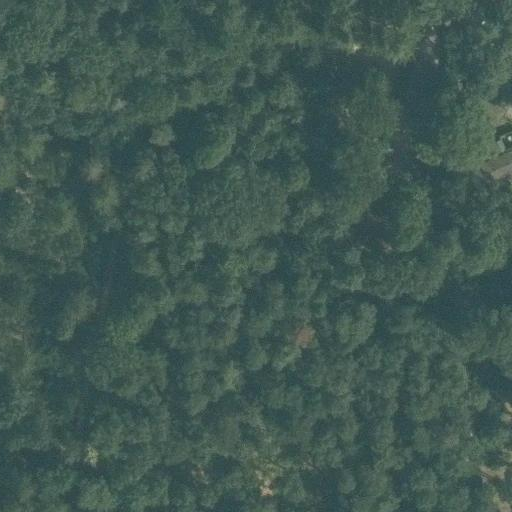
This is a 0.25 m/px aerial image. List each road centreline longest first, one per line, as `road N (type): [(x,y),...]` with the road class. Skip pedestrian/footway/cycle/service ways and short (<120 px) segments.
road 1 (track): [(152,85),(140,112),(62,511)]
road 2 (track): [(511,274),(457,511)]
road 3 (track): [(0,16),(116,61),(152,85)]
road 4 (track): [(152,85),(208,95),(249,0)]
